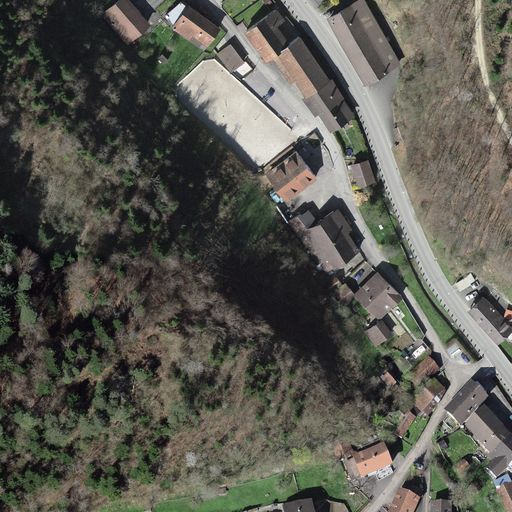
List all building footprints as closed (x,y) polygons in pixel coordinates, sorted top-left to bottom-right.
[(147,22),(125,0),(117,0),(100,18),(125,43),(147,22)] [(261,0),(227,0),(243,25),(267,10),(261,0)] [(361,0),(355,0),(327,16),(365,81),(397,62),(361,0)] [(185,8),(171,28),(202,49),(216,29),(185,8)] [(267,10),(243,29),(264,56),(289,37),(267,10)] [(325,74),(298,34),(270,53),(288,78),(292,75),(303,90),(325,74)] [(340,94),(325,74),(303,90),(305,94),(302,96),(313,112),(317,110),(329,128),(349,113),(337,96),(340,94)] [(256,92),(238,76),(229,86),(247,102),(256,92)] [(292,143),(257,103),(228,128),(263,168),(292,143)] [(297,150),(267,171),(286,197),(315,175),(297,150)] [(366,159),(352,163),(358,182),(372,178),(366,159)] [(299,233),(323,269),(354,249),(342,230),(346,228),(334,209),(299,233)] [(376,271),(354,292),(378,317),(400,296),(376,271)] [(333,276),(326,284),(332,289),(338,280),(333,276)] [(343,284),(335,292),(346,304),(354,296),(343,284)] [(482,295),(467,308),(495,339),(510,327),(482,295)] [(378,320),(364,332),(375,345),(389,333),(378,320)] [(426,357),(406,377),(413,384),(422,375),(427,380),(439,369),(426,357)] [(432,380),(410,402),(422,413),(444,391),(432,380)] [(446,411),(460,425),(488,399),(473,384),(446,411)] [(511,459),(511,437),(483,408),(464,427),(491,454),(488,457),(493,462),(487,468),(495,476),(511,459)] [(404,419),(394,433),(400,438),(411,424),(404,419)] [(347,442),(332,447),(336,459),(351,453),(347,442)] [(382,445),(353,456),(356,466),(361,477),(391,465),(382,445)] [(456,450),(447,457),(452,464),(461,457),(456,450)] [(361,477),(356,466),(351,468),(356,479),(361,477)] [(497,491),(509,484),(505,477),(493,484),(497,491)] [(474,483),(469,487),(475,495),(480,490),(474,483)] [(511,511),(511,489),(509,484),(497,491),(507,511),(511,511)] [(399,489),(388,511),(411,511),(418,498),(399,489)] [(310,511),(308,500),(283,506),(284,511),(310,511)] [(431,502),(430,511),(449,511),(450,503),(431,502)]
